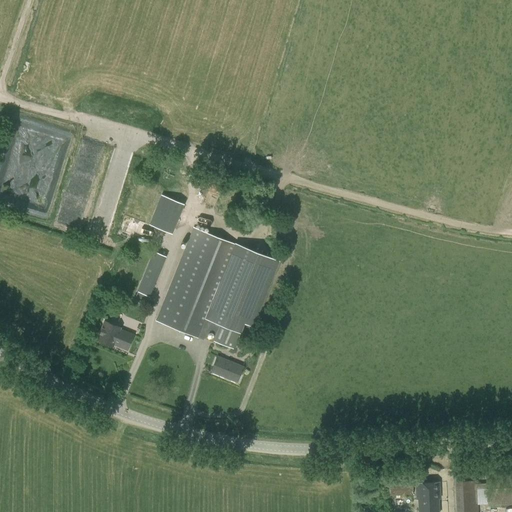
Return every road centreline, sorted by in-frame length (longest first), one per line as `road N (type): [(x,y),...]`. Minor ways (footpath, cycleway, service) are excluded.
road 1 (track): [(511,232),(14,102),(1,81),(29,0)]
road 2 (unclassified): [(0,347),(152,424),(222,440),(297,448),(511,437)]
